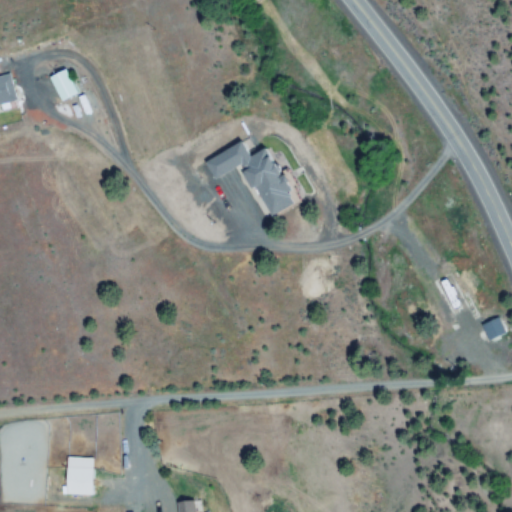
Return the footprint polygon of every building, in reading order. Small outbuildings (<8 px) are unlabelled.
[(0,103),(18,100),(12,74),(0,76),(0,112),(0,111),(0,103)] [(215,176),(230,170),(224,156),(209,162),(215,176)] [(505,333),(499,318),(482,324),(488,340),(505,333)] [(94,457),(67,457),(67,495),(94,495),(94,457)] [(176,511),(206,511),(205,498),(176,501),(176,511)]
